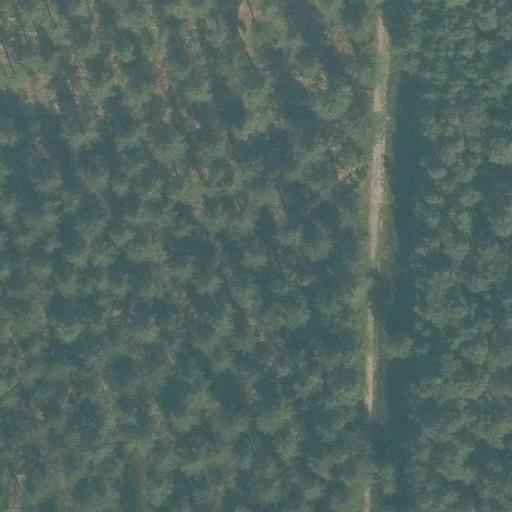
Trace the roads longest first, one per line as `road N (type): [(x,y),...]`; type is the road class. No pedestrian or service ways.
road 1 (track): [(366,511),(381,94)]
road 2 (track): [(0,110),(381,94)]
